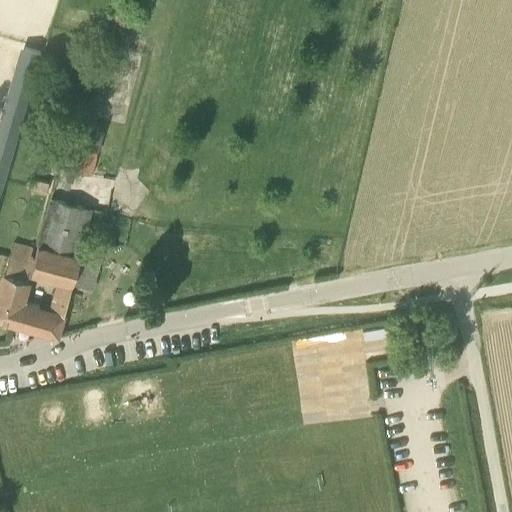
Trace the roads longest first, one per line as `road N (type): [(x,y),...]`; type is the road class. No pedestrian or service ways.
road 1 (unclassified): [(502,511),(452,269)]
road 2 (tertiary): [(393,281),(191,320)]
road 3 (tertiary): [(0,367),(191,320)]
